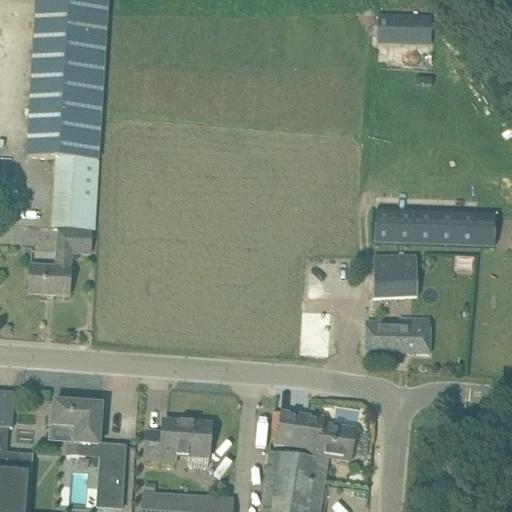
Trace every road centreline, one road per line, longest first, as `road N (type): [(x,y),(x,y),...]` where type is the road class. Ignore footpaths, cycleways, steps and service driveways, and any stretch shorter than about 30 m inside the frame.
road 1 (unclassified): [(400,392),(0,363)]
road 2 (unclassified): [(393,511),(400,392)]
